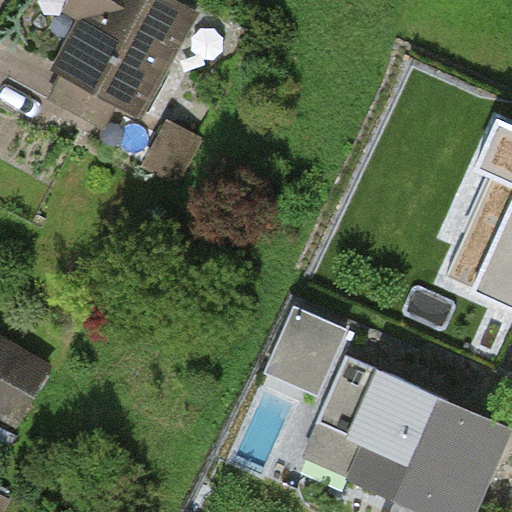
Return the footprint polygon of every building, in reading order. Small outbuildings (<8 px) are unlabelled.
[(224,34),(161,0),(82,0),(30,97),(153,164),(224,34)] [(511,142),(503,138),(483,184),(496,190),(453,285),(477,295),(471,309),(511,327),(511,142)] [(350,336),(301,314),(273,378),(321,400),(350,336)] [(60,374),(5,344),(0,352),(0,416),(28,432),(60,374)] [(480,511),(511,436),(511,426),(359,362),(317,460),(440,511),(480,511)] [(0,511),(4,511),(10,500),(0,494),(0,511)]
